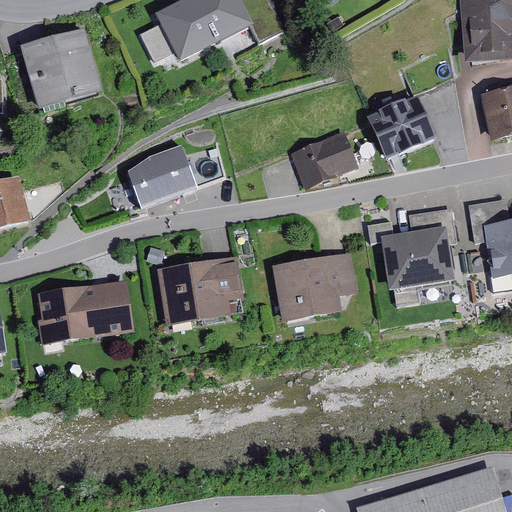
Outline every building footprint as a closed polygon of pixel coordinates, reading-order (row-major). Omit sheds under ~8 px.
[(200,0),(156,22),(180,70),(251,35),(260,53),(287,39),(267,0),(200,0)] [(511,0),(459,0),(465,75),(511,71),(511,0)] [(84,37),(20,55),(38,119),(103,100),(84,37)] [(403,72),(414,100),(455,84),(449,53),(403,72)] [(511,96),(482,103),(492,149),(511,144),(511,96)] [(366,126),(386,171),(399,165),(400,168),(426,157),(425,154),(438,148),(418,103),(366,126)] [(291,158),(306,195),(359,174),(344,137),(291,158)] [(128,182),(142,221),(199,201),(196,194),(226,184),(219,149),(185,158),(183,153),(150,164),(128,182)] [(19,185),(0,190),(0,240),(31,232),(19,185)] [(507,204),(468,210),(474,249),(487,247),(493,284),(511,281),(511,229),(511,230),(507,204)] [(413,240),(381,245),(389,300),(456,289),(450,250),(458,249),(452,214),(410,221),(413,240)] [(392,225),(368,229),(370,246),(394,242),(392,225)] [(161,270),(165,255),(151,250),(146,265),(161,270)] [(352,258),(271,273),(282,331),(342,320),(339,303),(359,300),(352,258)] [(238,263),(157,277),(167,335),(232,324),(229,308),(245,305),(238,263)] [(126,287),(39,300),(42,326),(38,326),(42,352),(134,339),(126,287)] [(368,511),(505,511),(494,474),(368,511)]
